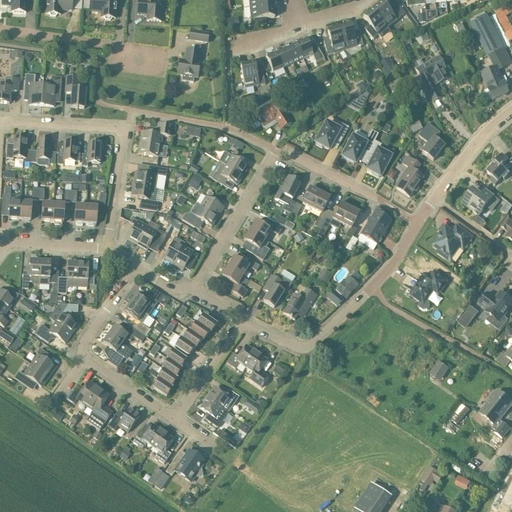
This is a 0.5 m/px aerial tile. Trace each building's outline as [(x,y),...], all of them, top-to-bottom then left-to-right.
[(2,0),(2,6),(12,7),(12,12),(26,13),(26,0),(2,0)] [(47,0),(46,15),(50,15),(51,18),(56,18),(57,15),(61,16),(61,10),(72,11),(72,0),(47,0)] [(112,19),(116,19),(116,0),(92,0),(92,13),(101,13),(101,18),(105,18),(106,21),(110,22),(112,19)] [(138,1),(137,15),(144,16),(147,19),(147,21),(161,22),(163,2),(155,2),(154,0),(145,0),(145,1),(138,1)] [(382,3),(373,9),(388,29),(405,14),(398,5),(389,12),(382,3)] [(273,6),(250,8),(252,26),(264,25),(263,19),(274,18),(273,6)] [(387,29),(388,29),(373,9),(363,18),(371,27),(366,31),(373,40),(378,36),(381,40),(390,33),(387,29)] [(502,10),(496,13),(501,24),(508,21),(502,10)] [(426,14),(418,15),(419,23),(427,22),(426,14)] [(230,19),(222,20),(223,30),(230,29),(230,19)] [(351,24),(339,28),(346,51),(364,46),(361,34),(354,36),(351,24)] [(490,24),(475,32),(494,68),(480,74),(481,76),(487,90),(491,101),(507,94),(502,83),(497,71),(510,63),(503,48),(502,48),(490,24)] [(330,41),(324,43),(328,57),(336,54),(341,63),(349,58),(345,52),(346,51),(339,29),(327,32),(330,41)] [(190,33),(189,40),(208,43),(209,36),(190,33)] [(424,33),(418,36),(422,42),(427,39),(424,33)] [(411,44),(409,38),(402,42),(404,47),(411,44)] [(307,39),(296,43),(304,60),(313,55),(317,63),(325,59),(316,43),(310,46),(307,39)] [(296,43),(287,48),(294,64),(304,60),(296,43)] [(287,48),(277,52),(284,69),(294,64),(287,48)] [(198,78),(200,64),(199,64),(201,52),(187,50),(185,62),(180,61),(178,75),(183,76),(183,81),(193,83),(194,78),(198,78)] [(274,73),(284,69),(277,52),(267,57),(274,73)] [(28,53),(23,59),(28,63),(32,57),(28,53)] [(392,64),(389,59),(380,66),(387,78),(397,72),(392,64)] [(423,70),(417,73),(426,90),(433,103),(440,99),(433,86),(448,79),(448,78),(444,70),(445,70),(444,68),(439,59),(436,61),(436,60),(435,59),(421,66),(422,67),(423,70)] [(264,73),(257,74),(255,63),(241,65),(246,89),(266,85),(264,73)] [(384,79),(379,72),(372,77),(378,84),(384,79)] [(24,92),(30,92),(29,106),(41,107),(43,86),(35,86),(35,76),(25,75),(24,92)] [(43,86),(41,107),(53,108),(54,94),(61,94),(62,78),(51,77),(51,87),(43,86)] [(65,94),(72,95),(71,109),(84,109),(85,91),(79,90),(79,78),(66,77),(65,94)] [(5,79),(4,85),(0,84),(0,103),(9,105),(10,92),(18,93),(19,80),(5,79)] [(284,81),(272,87),(275,94),(287,88),(284,81)] [(300,82),(286,91),(288,95),(293,92),(296,95),(305,89),(300,82)] [(363,83),(356,88),(360,95),(368,91),(363,83)] [(270,87),(260,89),(262,98),(272,96),(270,87)] [(365,93),(346,106),(359,113),(368,95),(365,93)] [(291,124),(277,101),(248,118),(255,130),(261,126),(263,128),(276,120),(281,130),(291,124)] [(417,119),(404,126),(409,136),(422,129),(417,119)] [(329,150),(336,137),(342,140),(349,128),(341,124),(338,130),(326,123),(316,143),(317,144),(316,145),(322,149),(323,147),(329,150)] [(158,124),(157,135),(142,132),(140,143),(160,147),(162,136),(171,138),(173,127),(158,124)] [(418,137),(428,144),(422,153),(433,162),(444,147),(435,140),(440,134),(428,124),(418,137)] [(385,125),(381,132),(386,134),(390,127),(385,125)] [(353,137),(342,157),(343,158),(342,160),(349,163),(349,161),(355,164),(363,151),(368,153),(369,154),(375,142),(377,137),(378,135),(371,131),(365,144),(353,137)] [(7,145),(6,158),(13,158),(25,159),(24,163),(31,164),(32,151),(25,151),(26,139),(14,138),(14,146),(7,145)] [(230,138),(227,144),(241,150),(244,144),(230,138)] [(32,151),(31,164),(36,164),(36,165),(38,167),(47,167),(49,166),(49,165),(55,165),(56,153),(50,153),(51,140),(38,139),(37,152),(32,151)] [(57,165),(63,166),(63,161),(79,162),(81,144),(77,144),(77,142),(65,141),(64,154),(58,153),(57,165)] [(375,157),(367,170),(373,174),(372,175),(378,178),(379,177),(380,177),(391,157),(379,151),(382,145),(380,144),(375,142),(369,154),(375,157)] [(82,155),(81,167),(87,168),(87,163),(100,164),(101,143),(89,143),(88,155),(82,155)] [(160,147),(140,143),(138,155),(153,157),(153,163),(157,164),(160,147)] [(234,151),(225,166),(242,177),(248,167),(236,159),(239,154),(234,151)] [(494,165),(486,173),(492,178),(490,181),(495,186),(502,178),(504,180),(511,172),(511,159),(509,162),(502,155),(495,163),(497,164),(495,166),(494,165)] [(409,198),(423,178),(415,173),(420,166),(408,158),(403,165),(410,170),(396,189),(409,198)] [(135,175),(134,186),(151,189),(155,190),(158,176),(166,177),(167,170),(146,166),(145,176),(135,175)] [(193,166),(190,172),(196,176),(199,170),(193,166)] [(225,166),(219,176),(216,174),(212,180),(226,188),(230,182),(236,186),(242,177),(225,166)] [(392,171),(388,178),(393,182),(398,175),(392,171)] [(202,181),(194,176),(188,186),(196,191),(202,181)] [(288,178),(280,193),(279,192),(275,200),(287,206),(284,211),(290,214),(296,204),(290,201),(290,199),(292,200),(299,185),(295,183),(296,181),(288,178)] [(134,186),(132,198),(141,200),(139,210),(157,212),(158,203),(155,202),(157,191),(155,190),(151,189),(134,186)] [(302,205),(311,210),(320,194),(310,189),(302,205)] [(479,216),(486,207),(492,212),(499,202),(493,197),(486,192),(483,197),(473,190),(463,204),(479,216)] [(206,197),(200,207),(217,218),(223,208),(210,200),(213,195),(209,192),(206,197)] [(320,194),(311,210),(321,215),(330,199),(320,194)] [(10,201),(10,200),(4,199),(3,211),(9,211),(8,219),(19,220),(21,202),(10,201)] [(21,202),(19,220),(31,221),(32,203),(21,202)] [(41,222),(52,222),(53,204),(42,204),(41,222)] [(53,204),(52,222),(54,223),(54,225),(62,225),(62,223),(64,223),(65,205),(53,204)] [(296,204),(290,214),(296,217),(302,207),(296,204)] [(331,222),(329,226),(338,230),(341,225),(349,209),(339,204),(331,220),(331,222)] [(211,227),(217,218),(200,207),(196,205),(190,214),(185,215),(181,221),(195,228),(200,220),(211,227)] [(74,224),(75,224),(76,226),(82,227),(84,225),(85,225),(86,207),(75,206),(74,224)] [(97,207),(86,207),(85,225),(87,225),(88,227),(94,227),(95,225),(96,225),(97,219),(97,207)] [(349,209),(341,225),(350,229),(345,237),(351,240),(357,230),(352,227),(359,214),(349,209)] [(360,235),(361,235),(357,241),(373,251),(377,245),(377,246),(392,222),(383,216),(384,214),(383,212),(379,209),(376,210),(375,212),(360,235)] [(314,227),(320,230),(325,219),(320,216),(314,227)] [(511,242),(511,218),(509,216),(501,227),(509,233),(506,238),(511,242)] [(278,217),(274,222),(284,227),(287,221),(278,217)] [(129,223),(135,226),(127,239),(137,245),(147,228),(137,222),(132,219),(129,223)] [(325,219),(320,230),(326,233),(329,226),(331,222),(325,219)] [(250,231),(265,241),(271,231),(279,236),(282,231),(271,224),(268,230),(260,224),(255,222),(250,231)] [(446,227),(432,247),(438,251),(437,253),(445,259),(452,264),(462,250),(463,251),(473,238),(457,226),(452,232),(446,227)] [(167,235),(162,243),(170,248),(163,260),(173,265),(183,248),(173,242),(171,241),(176,230),(171,227),(167,235)] [(147,228),(137,245),(147,251),(152,242),(160,247),(162,243),(167,235),(158,230),(156,233),(147,228)] [(265,241),(250,231),(244,241),(246,242),(256,249),(252,255),(263,262),(269,250),(262,246),(265,241)] [(206,240),(193,233),(190,238),(203,245),(206,240)] [(300,234),(293,238),(297,245),(304,240),(300,234)] [(183,248),(173,265),(183,271),(191,257),(196,260),(198,256),(183,248)] [(234,258),(228,268),(243,277),(249,268),(256,272),(260,267),(249,261),(246,266),(235,259),(234,258)] [(39,278),(40,262),(30,261),(29,271),(23,270),(23,276),(22,289),(28,290),(29,283),(32,283),(34,278),(39,278)] [(49,286),(50,272),(51,262),(40,262),(39,278),(39,286),(49,286)] [(58,285),(57,294),(57,295),(66,295),(66,288),(77,289),(78,264),(68,263),(67,279),(58,278),(58,285)] [(78,264),(77,289),(87,289),(88,273),(89,265),(78,264)] [(491,265),(485,273),(490,277),(497,269),(491,265)] [(243,277),(228,268),(222,277),(235,285),(231,292),(243,299),(247,292),(244,290),(249,283),(242,278),(243,277)] [(318,277),(317,279),(325,284),(326,282),(331,273),(323,269),(318,277)] [(425,276),(418,286),(416,285),(412,291),(414,292),(413,293),(414,298),(420,302),(419,304),(420,308),(423,311),(427,310),(430,306),(429,302),(427,301),(428,299),(428,296),(433,288),(440,292),(448,282),(434,273),(431,277),(429,276),(425,276)] [(278,280),(272,276),(265,288),(270,291),(263,302),(274,308),(283,294),(285,295),(292,284),(280,276),(278,280)] [(344,280),(335,290),(346,300),(358,286),(348,277),(345,281),(344,280)] [(163,296),(152,289),(148,296),(149,297),(151,298),(147,303),(136,296),(130,304),(148,317),(163,296)] [(0,304),(8,310),(15,301),(6,295),(0,290),(0,304)] [(316,297),(306,290),(300,300),(294,296),(283,314),(290,318),(290,319),(292,320),(294,321),(301,310),(306,313),(316,297)] [(333,292),(327,300),(337,308),(343,301),(333,292)] [(487,311),(486,312),(499,323),(511,306),(511,302),(500,293),(495,300),(487,293),(486,294),(487,295),(479,305),(487,311)] [(32,313),(35,307),(29,303),(25,308),(32,313)] [(8,310),(0,304),(0,325),(4,329),(8,323),(2,319),(8,310)] [(130,328),(132,329),(145,338),(150,330),(142,325),(148,317),(130,304),(124,313),(128,316),(135,321),(130,328)] [(61,314),(55,324),(71,335),(78,325),(65,317),(68,313),(78,313),(78,307),(67,306),(62,314),(61,314)] [(475,316),(467,311),(457,323),(465,329),(475,316)] [(163,316),(159,322),(164,326),(168,321),(163,316)] [(201,319),(197,324),(210,333),(213,328),(214,329),(217,325),(205,316),(202,320),(201,319)] [(17,318),(8,332),(14,336),(23,322),(17,318)] [(41,326),(35,335),(48,344),(54,337),(65,344),(71,335),(55,324),(49,332),(41,326)] [(189,330),(188,331),(202,341),(205,336),(207,337),(210,333),(197,324),(194,328),(193,327),(190,331),(189,330)] [(108,335),(122,345),(125,340),(130,342),(133,337),(141,343),(145,338),(132,329),(127,335),(119,330),(114,327),(108,335)] [(3,329),(0,333),(0,338),(10,345),(16,338),(3,329)] [(181,338),(181,339),(195,349),(198,344),(199,345),(202,341),(188,331),(182,339),(181,338)] [(122,345),(108,335),(102,344),(107,347),(114,352),(108,360),(107,362),(117,369),(124,359),(122,357),(127,349),(122,345)] [(195,349),(181,339),(174,348),(187,357),(190,352),(192,353),(195,349)] [(14,344),(10,349),(15,353),(19,348),(14,344)] [(246,347),(238,358),(233,354),(226,364),(235,370),(240,364),(246,369),(257,354),(252,350),(252,351),(246,347)] [(497,361),(503,366),(504,367),(509,360),(511,362),(511,347),(505,356),(502,354),(497,361)] [(40,349),(37,354),(38,355),(31,365),(48,378),(55,367),(49,362),(40,357),(44,352),(40,349)] [(173,350),(167,359),(181,369),(183,365),(182,364),(185,359),(173,350)] [(257,354),(246,369),(253,373),(248,379),(262,389),(269,379),(260,372),(267,362),(261,357),(257,354)] [(167,361),(162,369),(176,379),(179,375),(177,374),(181,369),(167,359),(166,360),(167,361)] [(438,363),(431,374),(429,377),(440,384),(449,370),(438,363)] [(31,365),(24,376),(35,383),(41,388),(48,378),(31,365)] [(275,365),(270,371),(279,378),(284,371),(275,365)] [(161,376),(158,380),(171,389),(174,384),(173,384),(176,379),(162,369),(161,370),(163,371),(159,375),(161,376)] [(171,389),(158,380),(155,385),(156,386),(154,390),(166,399),(169,394),(168,393),(171,389)] [(76,387),(67,400),(73,405),(77,400),(87,407),(100,389),(100,388),(98,390),(88,383),(82,392),(76,387)] [(210,394),(207,398),(222,409),(228,413),(239,398),(229,391),(226,396),(215,388),(211,394),(210,394)] [(100,389),(87,407),(94,411),(86,422),(99,432),(113,413),(103,406),(109,397),(103,393),(104,391),(100,389)] [(489,400),(479,413),(487,420),(505,398),(497,391),(495,393),(494,392),(488,399),(489,400)] [(222,409),(207,398),(204,403),(205,403),(200,409),(211,417),(208,422),(217,429),(224,420),(218,415),(222,409)] [(511,403),(505,398),(487,420),(495,426),(493,429),(496,432),(495,433),(502,439),(510,429),(500,421),(511,405),(511,403)] [(259,416),(263,410),(247,400),(243,406),(259,416)] [(456,413),(451,419),(451,420),(458,425),(469,410),(461,404),(455,412),(456,413)] [(114,432),(118,426),(129,433),(140,417),(130,409),(123,418),(117,414),(108,427),(114,432)] [(57,411),(51,419),(57,424),(63,416),(57,411)] [(74,415),(69,422),(74,426),(79,419),(74,415)] [(245,424),(240,431),(246,435),(250,428),(245,424)] [(152,426),(145,437),(140,433),(133,443),(142,450),(147,444),(153,448),(164,433),(159,429),(158,430),(152,426)] [(222,440),(226,436),(219,431),(216,436),(222,440)] [(96,432),(92,438),(97,442),(101,436),(96,432)] [(164,433),(153,448),(159,452),(154,458),(164,465),(171,455),(166,452),(173,441),(167,437),(168,436),(164,433)] [(235,448),(238,443),(232,439),(228,444),(235,448)] [(124,451),(119,458),(125,462),(130,455),(124,451)] [(172,477),(174,473),(190,484),(194,477),(196,478),(203,477),(202,470),(200,469),(204,463),(188,452),(186,456),(180,452),(166,473),(172,477)] [(430,468),(421,481),(424,483),(428,485),(433,478),(439,482),(443,476),(439,474),(439,473),(430,468)] [(157,470),(153,475),(158,479),(162,474),(162,473),(157,470)] [(158,479),(153,487),(159,491),(168,478),(162,474),(158,479)] [(460,475),(455,484),(467,489),(471,481),(460,475)] [(424,483),(420,491),(424,493),(428,485),(424,483)] [(366,493),(355,509),(358,511),(382,511),(392,497),(372,484),(366,493)] [(187,495),(185,498),(185,502),(188,504),(192,504),(195,500),(194,497),(191,494),(187,495)]
